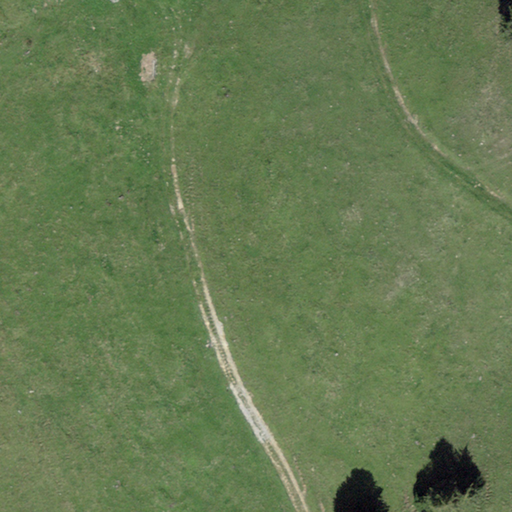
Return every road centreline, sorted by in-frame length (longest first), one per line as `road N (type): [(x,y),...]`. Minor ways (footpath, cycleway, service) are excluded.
road 1 (track): [(299,511),(203,298),(168,169),(171,72),(234,0)]
road 2 (track): [(364,0),(383,70),(411,128),(465,182),(511,213)]
